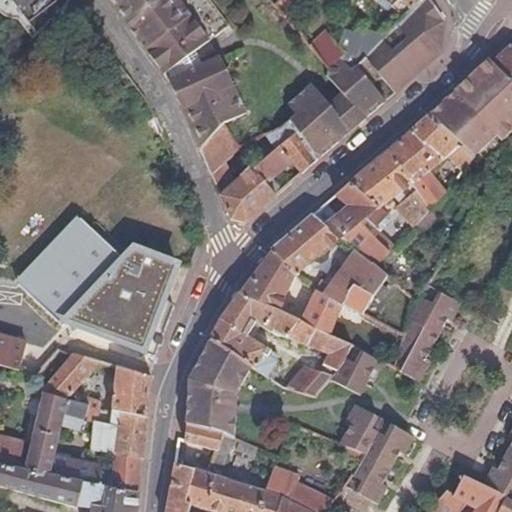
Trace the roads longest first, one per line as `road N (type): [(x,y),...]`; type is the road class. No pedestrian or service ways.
road 1 (residential): [(483,22),(477,45),(453,73),(229,262)]
road 2 (unclassified): [(229,262),(159,90),(94,0)]
road 3 (residential): [(229,262),(172,379),(152,511)]
